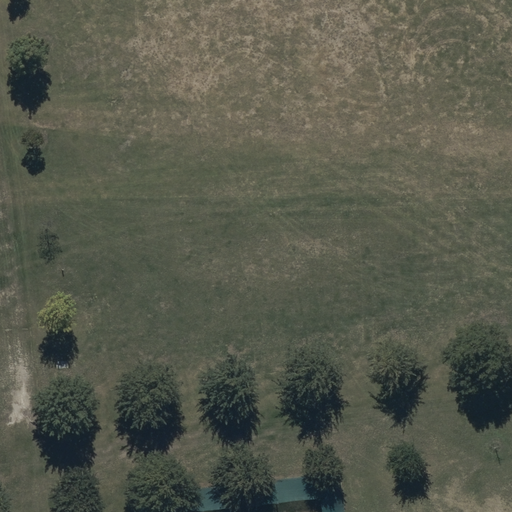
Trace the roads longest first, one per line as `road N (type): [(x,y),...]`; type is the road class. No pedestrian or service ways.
road 1 (track): [(0,457),(511,401)]
road 2 (track): [(0,371),(15,511)]
